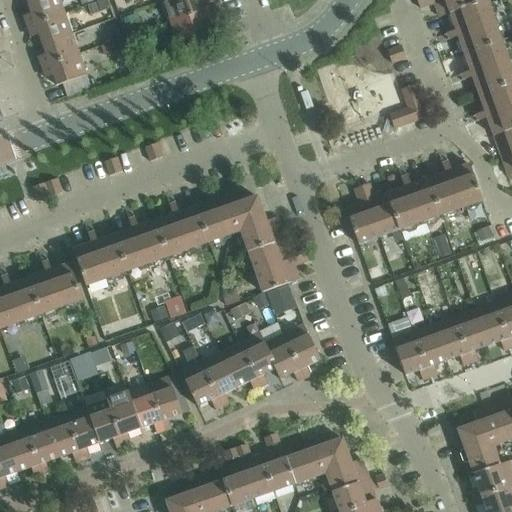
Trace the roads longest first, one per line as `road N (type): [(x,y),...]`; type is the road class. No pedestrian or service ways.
road 1 (residential): [(450,511),(430,456),(355,345),(306,182)]
road 2 (residential): [(0,247),(288,134)]
road 3 (residential): [(306,182),(453,129),(409,15)]
road 4 (residential): [(51,139),(270,60)]
road 5 (residential): [(51,139),(7,0)]
